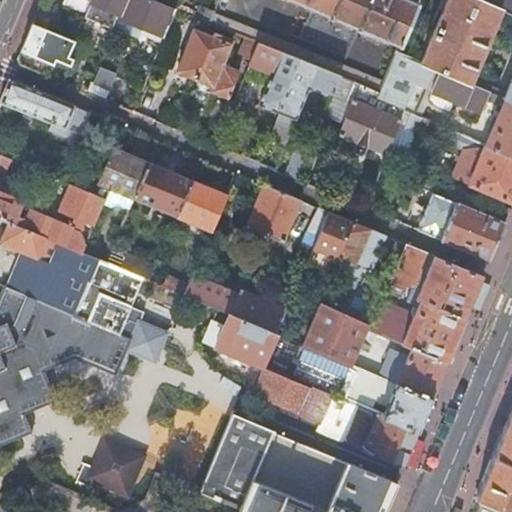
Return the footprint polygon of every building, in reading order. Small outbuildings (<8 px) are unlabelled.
[(64,0),(63,5),(72,10),(85,15),(90,4),(91,0),(64,0)] [(113,31),(114,30),(118,20),(119,16),(125,0),(91,0),(90,4),(85,15),(84,18),(113,31)] [(163,39),(174,10),(150,0),(125,0),(119,16),(118,20),(142,30),(163,39)] [(286,0),(398,48),(417,3),(409,0),(286,0)] [(475,0),(446,0),(419,63),(441,72),(469,84),(471,79),(500,11),(475,0)] [(511,0),(475,0),(500,11),(511,15),(511,0)] [(201,8),(196,19),(209,24),(213,15),(214,13),(201,8)] [(213,15),(209,24),(217,27),(246,39),(258,44),(299,61),(340,78),(379,94),(383,83),(213,15)] [(118,20),(114,30),(138,40),(142,30),(118,20)] [(217,27),(209,24),(207,29),(215,33),(217,27)] [(29,33),(18,60),(19,66),(49,78),(56,61),(70,67),(74,56),(69,54),(74,43),(32,26),(29,33)] [(196,80),(213,38),(193,30),(177,73),(196,80)] [(232,41),(215,33),(213,38),(196,80),(213,87),(211,91),(228,98),(238,74),(222,67),(232,41)] [(238,56),(251,61),(258,44),(246,39),(238,56)] [(258,105),(277,113),(299,61),(258,44),(251,61),(249,64),(246,73),(267,82),(258,105)] [(377,100),(400,110),(419,63),(396,53),(383,83),(379,94),(377,100)] [(313,90),(333,98),(340,78),(299,61),(277,113),(280,114),(296,120),(307,92),(313,90)] [(99,65),(87,94),(105,101),(117,71),(99,65)] [(497,119),(485,146),(511,156),(511,102),(505,100),(469,84),(441,72),(432,92),(460,105),(464,106),(481,113),(487,100),(502,107),(499,114),(495,112),(492,117),(497,119)] [(356,155),(361,157),(365,155),(368,149),(368,148),(361,145),(377,100),(379,94),(340,78),(333,98),(352,106),(344,125),(339,137),(358,145),(355,151),(356,155)] [(505,100),(511,102),(511,79),(506,94),(471,79),(469,84),(505,100)] [(9,81),(0,103),(0,105),(20,114),(51,127),(48,131),(77,144),(90,114),(9,81)] [(352,106),(333,98),(325,117),(344,125),(352,106)] [(368,148),(368,149),(388,157),(391,151),(408,158),(423,119),(400,110),(377,100),(361,145),(368,148)] [(271,139),(286,146),(296,120),(280,114),(271,139)] [(511,156),(485,146),(449,130),(444,141),(474,154),(480,150),(483,151),(468,186),(493,197),(511,204),(511,156)] [(125,153),(150,164),(158,143),(133,132),(125,153)] [(99,187),(134,201),(150,164),(125,153),(115,149),(110,162),(99,187)] [(311,155),(297,149),(286,176),(301,182),(311,155)] [(33,170),(0,156),(0,172),(6,175),(6,174),(28,183),(33,170)] [(134,201),(177,219),(192,181),(150,164),(134,201)] [(177,219),(212,233),(228,196),(192,181),(177,219)] [(95,196),(85,191),(72,186),(60,213),(77,220),(73,229),(31,213),(28,221),(18,217),(24,202),(0,192),(0,219),(6,222),(83,254),(105,200),(95,196)] [(284,244),(302,202),(263,186),(246,228),(284,244)] [(490,260),(505,224),(504,223),(503,224),(455,204),(434,195),(418,231),(490,260)] [(304,245),(314,249),(330,213),(320,209),(314,223),(308,236),(304,245)] [(334,215),(330,213),(314,249),(310,261),(309,263),(336,274),(341,261),(339,260),(355,224),(334,215)] [(52,307),(75,317),(99,261),(83,254),(6,222),(3,229),(7,231),(2,244),(18,251),(38,259),(42,248),(71,260),(52,307)] [(371,273),(387,237),(355,224),(339,260),(341,261),(336,274),(333,280),(335,281),(356,290),(364,270),(371,273)] [(299,256),(310,261),(314,249),(304,245),(299,256)] [(412,348),(447,363),(465,322),(483,277),(442,260),(407,245),(385,299),(390,301),(394,292),(399,294),(404,291),(406,292),(408,288),(412,290),(407,302),(418,307),(416,312),(410,309),(409,312),(384,302),(381,308),(373,328),(372,332),(412,348)] [(32,286),(27,297),(37,301),(52,307),(71,260),(42,248),(38,259),(18,251),(7,276),(32,286)] [(146,280),(150,282),(155,272),(112,255),(108,265),(146,280)] [(108,265),(99,261),(75,317),(52,307),(37,301),(27,297),(4,287),(0,295),(0,449),(34,435),(26,415),(58,402),(46,372),(76,360),(118,377),(129,351),(156,363),(168,335),(136,322),(140,311),(134,309),(146,280),(108,265)] [(7,276),(2,287),(4,287),(27,297),(32,286),(7,276)] [(186,297),(219,311),(232,317),(233,317),(242,296),(195,276),(190,288),(186,297)] [(166,289),(175,293),(186,297),(190,288),(170,280),(166,289)] [(242,296),(233,317),(278,336),(289,310),(243,292),(242,296)] [(364,301),(356,320),(370,327),(373,328),(381,308),(364,301)] [(322,304),(305,347),(353,367),(370,327),(356,320),(325,306),(323,305),(322,304)] [(233,317),(232,317),(226,331),(217,349),(264,369),(265,368),(278,336),(233,317)] [(206,344),(206,345),(217,349),(226,331),(213,325),(206,344)] [(397,386),(432,400),(444,370),(447,363),(412,348),(409,357),(392,350),(380,378),(397,386)] [(362,362),(359,369),(369,374),(372,366),(362,362)] [(383,417),(418,432),(420,427),(432,400),(397,386),(380,378),(369,374),(359,369),(354,368),(340,399),(371,412),(375,402),(387,407),(383,417)] [(313,388),(268,369),(259,392),(303,410),(313,388)] [(340,399),(313,388),(303,410),(301,416),(320,424),(326,431),(334,413),(340,399)] [(371,412),(340,399),(334,413),(326,431),(346,440),(348,435),(360,441),(372,412),(371,412)] [(511,511),(511,412),(505,430),(476,500),(506,511),(511,511)] [(404,466),(418,432),(383,417),(379,415),(365,450),(385,458),(395,462),(404,466)] [(347,462),(343,460),(342,461),(234,417),(202,494),(241,510),(240,511),(384,511),(396,484),(383,479),(372,474),(369,471),(347,462)] [(102,452),(120,460),(124,451),(105,443),(102,452)] [(120,460),(137,466),(140,458),(124,451),(120,460)] [(125,494),(137,466),(120,460),(102,452),(94,469),(97,470),(92,480),(125,494)] [(97,470),(94,469),(83,464),(74,484),(88,490),(92,480),(97,470)]
